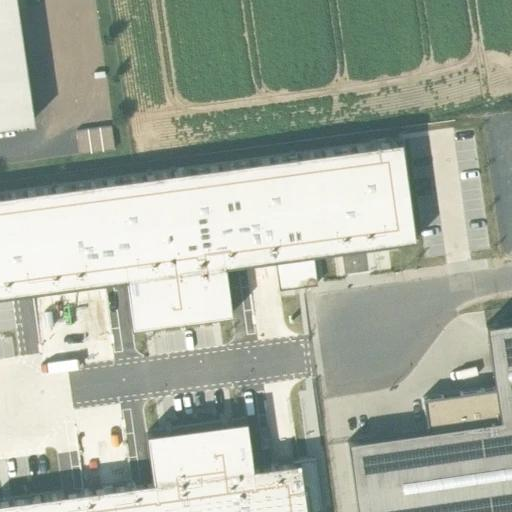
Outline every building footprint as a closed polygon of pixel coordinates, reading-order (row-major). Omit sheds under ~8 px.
[(0,0),(0,126),(33,122),(15,0),(0,0)] [(75,150),(113,149),(112,127),(74,129),(75,150)] [(313,254),(415,241),(401,141),(0,195),(0,296),(124,280),(131,327),(232,315),(225,266),(274,259),(279,290),(317,285),(313,254)] [(511,511),(511,321),(485,325),(494,387),(422,398),(427,431),(347,442),(357,511),(511,511)] [(396,379),(434,343),(426,334),(388,371),(396,379)] [(152,482),(0,502),(0,511),(322,511),(315,460),(253,468),(246,420),(145,434),(152,482)]
